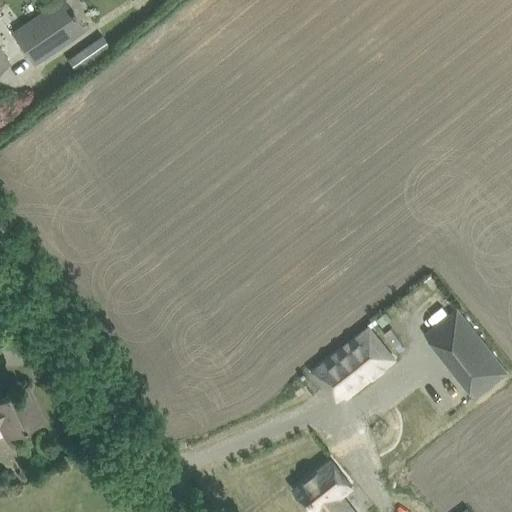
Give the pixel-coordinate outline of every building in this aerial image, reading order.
[(85,30),(64,0),(56,0),(11,32),(34,65),(85,30)] [(74,67),(109,44),(102,34),(67,57),(74,67)] [(432,275),(424,281),(431,290),(439,284),(432,275)] [(475,397),(507,372),(458,309),(426,334),(475,397)] [(332,377),(347,396),(394,359),(370,328),(313,372),(323,384),(332,377)] [(0,428),(4,438),(43,418),(33,400),(28,403),(21,389),(0,399),(0,428)] [(320,511),(353,511),(340,496),(352,487),(331,460),(294,488),(313,511),(319,511),(320,511)]
